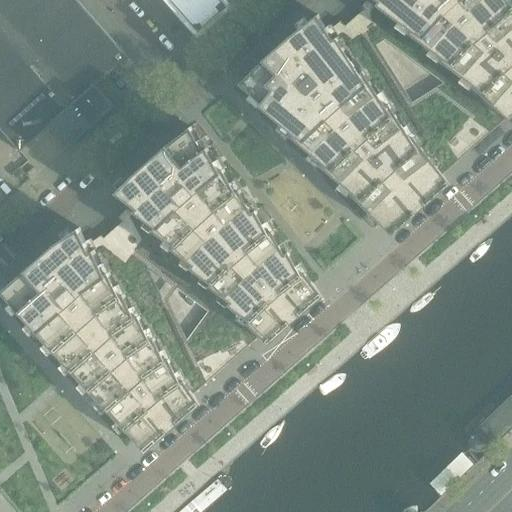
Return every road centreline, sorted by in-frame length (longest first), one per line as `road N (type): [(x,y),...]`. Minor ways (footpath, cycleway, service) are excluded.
road 1 (residential): [(112,511),(511,159)]
road 2 (residential): [(0,259),(192,91)]
road 3 (residential): [(192,91),(294,0)]
road 4 (residential): [(192,91),(109,0)]
